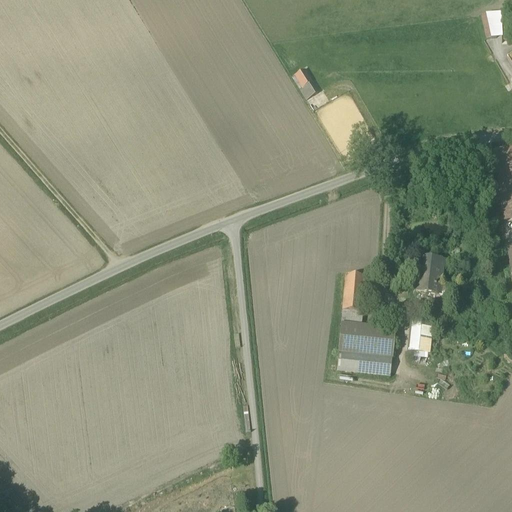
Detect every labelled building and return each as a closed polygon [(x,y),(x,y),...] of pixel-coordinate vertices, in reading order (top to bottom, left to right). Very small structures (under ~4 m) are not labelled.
[(482,40),(498,39),(497,14),(480,15),(482,40)] [(290,76),(303,102),(316,95),(303,70),(290,76)] [(511,151),(494,154),(504,224),(511,222),(511,151)] [(443,262),(419,259),(415,294),(439,297),(443,262)] [(364,279),(346,277),(342,313),(361,315),(364,279)] [(448,301),(434,299),(432,320),(446,321),(448,301)] [(361,315),(342,313),(338,356),(391,361),(394,332),(359,329),(361,315)] [(431,325),(411,323),(408,353),(428,355),(431,325)] [(391,361),(338,356),(337,373),(390,378),(392,362),(391,361)]
